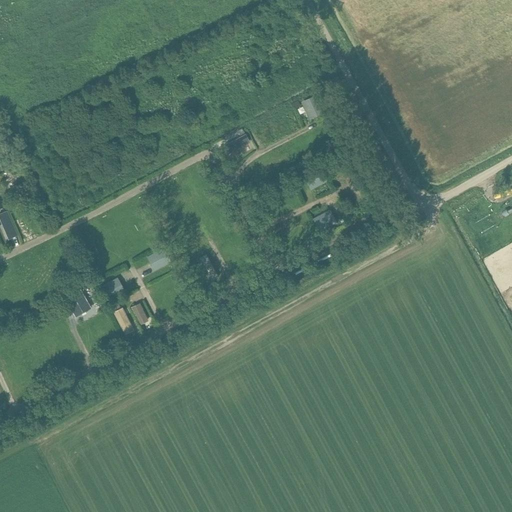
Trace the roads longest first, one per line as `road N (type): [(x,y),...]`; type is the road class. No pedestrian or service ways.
road 1 (unclassified): [(511,158),(433,198),(411,188),(306,0)]
road 2 (unknown): [(275,267),(228,174),(308,120)]
